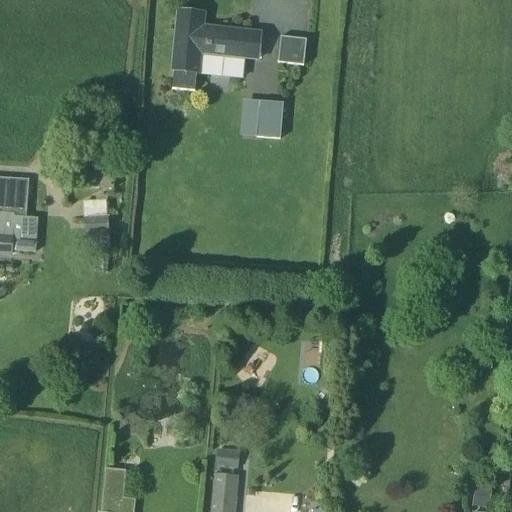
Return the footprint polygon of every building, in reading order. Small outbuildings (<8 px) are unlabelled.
[(196,76),(199,55),(245,60),(258,61),(260,36),(201,30),(202,15),(178,13),(172,73),(173,73),(196,76)] [(277,65),(303,68),(306,41),(280,39),(277,65)] [(243,81),(245,60),(199,55),(196,76),(243,81)] [(194,94),(196,76),(173,73),(171,91),(194,94)] [(239,137),(255,138),(258,104),(242,103),(239,137)] [(255,138),(279,141),(283,106),(258,104),(255,138)] [(88,188),(112,189),(113,177),(89,175),(88,188)] [(0,217),(26,219),(28,181),(0,179),(0,217)] [(83,205),(85,235),(107,233),(105,204),(83,205)] [(0,255),(11,256),(11,253),(12,240),(35,242),(37,220),(26,219),(0,217),(0,255)] [(85,235),(86,247),(108,246),(107,233),(85,235)] [(11,253),(34,254),(35,242),(12,240),(11,253)] [(239,451),(216,449),(214,469),(237,471),(239,451)] [(474,485),(472,509),(491,510),(493,487),(474,485)] [(234,511),(236,491),(215,489),(212,511),(234,511)] [(107,511),(129,511),(130,504),(108,503),(107,511)]
